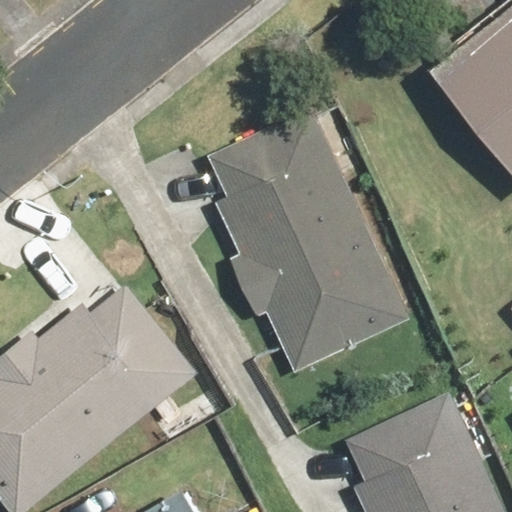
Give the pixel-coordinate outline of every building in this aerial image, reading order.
[(511,0),(506,0),(433,60),(511,156),(511,0)] [(220,194),(243,243),(230,249),(259,311),(271,305),(299,365),(412,312),(314,101),(209,150),(228,191),(220,194)] [(119,266),(41,330),(33,320),(0,346),(0,485),(21,511),(199,365),(119,266)] [(356,483),(369,511),(511,511),(511,510),(458,395),(353,445),(368,477),(356,483)] [(135,511),(205,511),(189,482),(135,511)]
